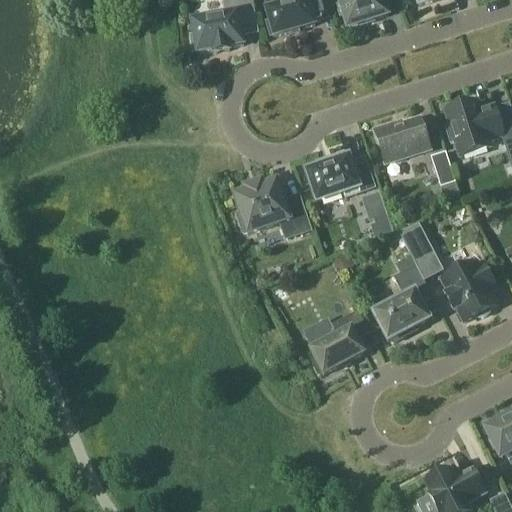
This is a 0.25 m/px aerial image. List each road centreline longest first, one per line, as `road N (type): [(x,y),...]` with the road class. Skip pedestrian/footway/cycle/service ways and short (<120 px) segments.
road 1 (residential): [(511,6),(308,71),(254,71),(236,89),(231,113),(243,142),(282,154),(324,124),(511,63)]
road 2 (residential): [(511,330),(437,369),(382,377),(369,387),(360,418),(373,446),(413,457),(437,443),(455,414),(511,385)]
